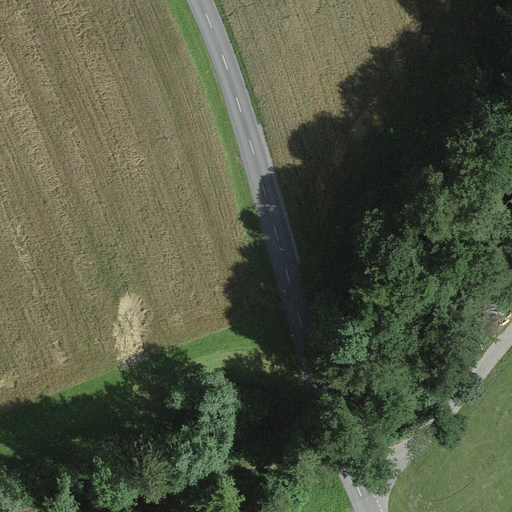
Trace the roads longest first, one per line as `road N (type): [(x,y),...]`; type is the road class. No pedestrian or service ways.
road 1 (tertiary): [(365,501),(202,0)]
road 2 (unclassified): [(511,333),(365,501)]
